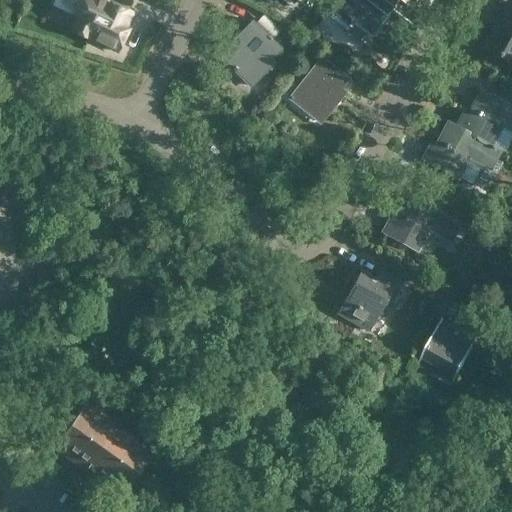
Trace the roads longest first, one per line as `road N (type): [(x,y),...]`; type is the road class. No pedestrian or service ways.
road 1 (residential): [(144,143),(175,155),(270,234),(307,254),(341,231),(448,0)]
road 2 (residential): [(144,143),(0,69)]
road 3 (residential): [(205,0),(144,143)]
